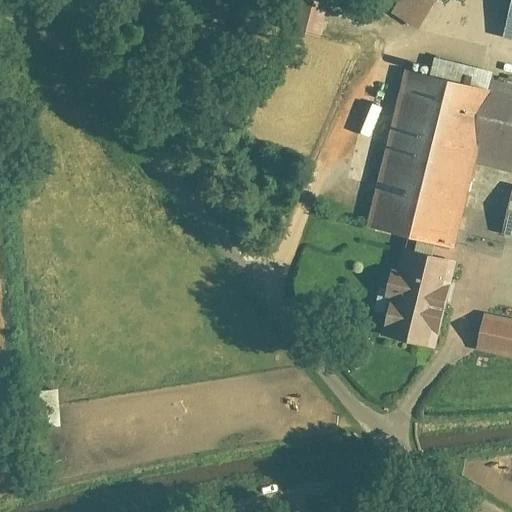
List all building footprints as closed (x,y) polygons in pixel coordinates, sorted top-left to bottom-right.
[(322,0),(283,0),(277,24),(313,35),(322,0)] [(392,0),(388,6),(412,25),(430,0),(392,0)] [(511,0),(508,0),(501,36),(511,38),(511,0)] [(489,71),(430,58),(426,76),(485,89),(487,81),(489,71)] [(426,76),(402,70),(366,227),(449,246),(468,163),(485,89),(426,76)] [(468,163),(511,173),(511,86),(487,81),(485,89),(468,163)] [(511,186),(511,187),(501,235),(511,237),(511,186)] [(430,349),(450,261),(398,249),(392,275),(381,273),(376,295),(387,297),(384,308),(376,306),(371,325),(380,327),(378,337),(430,349)] [(511,320),(484,314),(477,348),(511,354),(511,320)]
